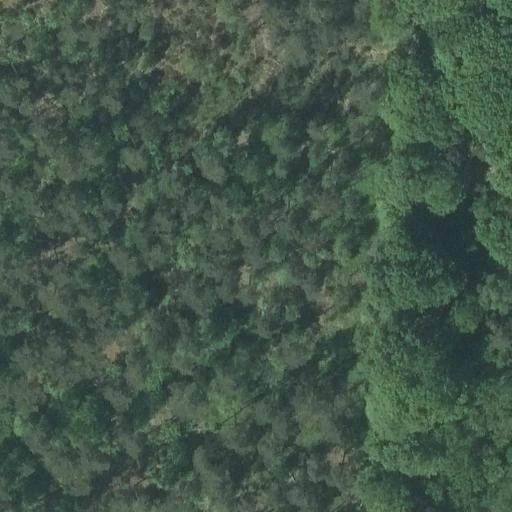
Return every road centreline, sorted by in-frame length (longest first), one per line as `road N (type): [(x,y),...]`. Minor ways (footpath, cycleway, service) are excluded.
road 1 (track): [(410,511),(436,19),(428,0)]
road 2 (track): [(511,159),(436,19)]
